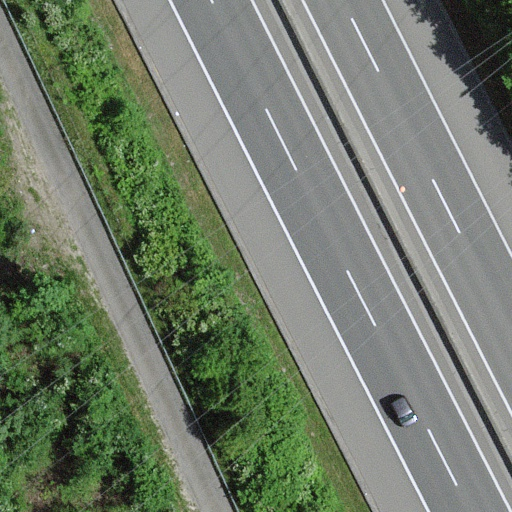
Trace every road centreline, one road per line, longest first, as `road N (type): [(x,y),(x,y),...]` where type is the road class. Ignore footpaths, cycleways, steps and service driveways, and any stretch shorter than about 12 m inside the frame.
road 1 (motorway): [(211,0),(472,511)]
road 2 (unclassified): [(0,55),(209,511)]
road 3 (motorway): [(511,329),(343,0)]
